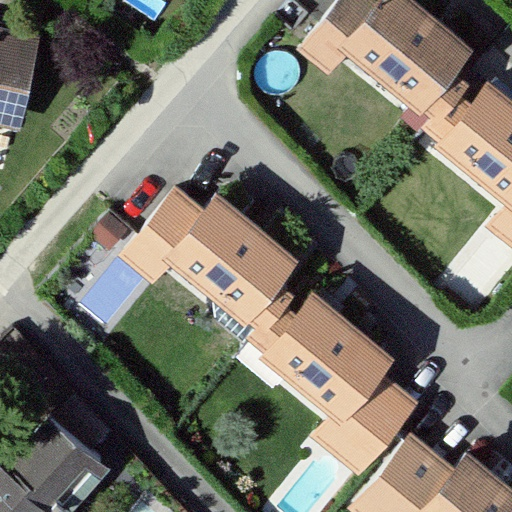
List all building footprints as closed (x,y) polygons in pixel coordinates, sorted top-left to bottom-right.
[(358,30),(371,16),(352,0),(342,0),(311,37),(335,58),(358,30)] [(482,35),(436,0),(382,0),(371,16),(358,30),(449,101),(438,116),(456,130),(482,97),(467,85),(477,72),(462,60),(482,35)] [(0,24),(0,105),(20,109),(36,31),(0,24)] [(511,174),(511,80),(501,72),(482,97),(456,130),(511,174)] [(306,246),(231,185),(207,216),(188,239),(276,311),(266,324),(281,338),(315,296),(285,271),(306,246)] [(188,239),(207,216),(178,192),(133,246),(162,270),(188,239)] [(511,199),(500,214),(511,223),(511,199)] [(140,217),(119,201),(100,226),(121,242),(140,217)] [(248,324),(259,310),(186,250),(174,264),(248,324)] [(326,282),(315,296),(281,338),(351,395),(356,399),(385,365),(402,343),(326,282)] [(259,325),(244,340),(279,374),(294,358),(259,325)] [(300,362),(284,384),(321,412),(337,390),(300,362)] [(356,399),(351,395),(325,426),(366,460),(420,394),(385,365),(356,399)] [(58,481),(95,443),(52,401),(15,440),(58,481)] [(460,466),(419,432),(364,499),(379,511),(422,511),(432,500),(460,466)] [(460,466),(432,500),(447,511),(511,511),(511,466),(481,441),(460,466)] [(55,511),(67,500),(9,449),(0,458),(0,511),(55,511)]
